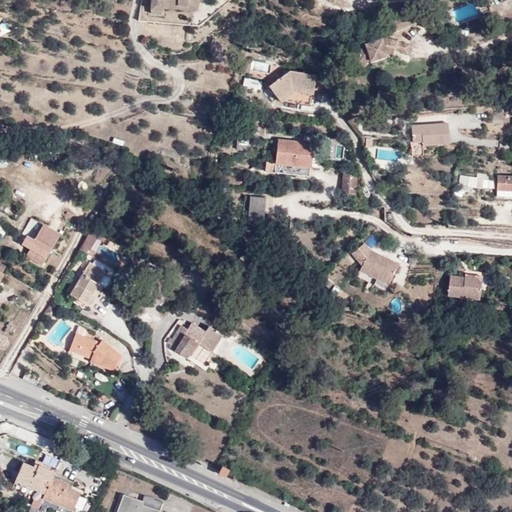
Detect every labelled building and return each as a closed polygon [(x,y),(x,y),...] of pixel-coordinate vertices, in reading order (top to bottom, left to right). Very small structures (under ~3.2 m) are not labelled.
[(133,27),(133,21),(133,17),(158,16),(158,4),(164,4),(163,0),(129,0),(127,0),(122,0),(121,27),(133,27)] [(158,16),(159,21),(169,21),(168,5),(164,4),(158,4),(158,16)] [(453,18),(471,16),(470,6),(452,8),(453,18)] [(345,37),(362,34),(367,36),(370,32),(382,38),(386,30),(363,20),(342,23),(327,39),(333,47),(335,47),(345,37)] [(363,40),(362,34),(345,37),(348,44),(363,40)] [(285,115),(288,100),(289,84),(258,81),(257,88),(244,97),(254,111),(285,115)] [(289,84),(288,100),(294,100),(300,94),(289,84)] [(398,121),(398,137),(408,137),(408,140),(410,140),(435,139),(433,120),(398,121)] [(249,149),(249,135),(237,135),(237,149),(249,149)] [(408,137),(398,137),(398,150),(411,151),(410,140),(408,140),(408,137)] [(231,149),(232,141),(221,140),(220,157),(234,158),(234,149),(231,149)] [(412,154),(422,154),(421,141),(412,141),(412,154)] [(295,158),(261,154),(259,175),(249,175),(249,184),(293,189),(295,158)] [(341,192),(356,192),(357,174),(342,173),(341,192)] [(491,175),(459,174),(459,186),(491,187),(491,175)] [(337,205),(338,189),(325,188),(323,204),(337,205)] [(488,199),(487,214),(511,214),(511,200),(488,199)] [(446,211),(466,212),(466,201),(447,200),(446,211)] [(466,201),(466,212),(474,213),(475,201),(466,201)] [(225,236),(231,236),(235,210),(228,209),(225,236)] [(235,210),(231,236),(246,238),(249,211),(235,210)] [(497,220),(497,221),(497,233),(511,233),(511,220),(511,221),(497,220)] [(89,253),(99,235),(90,230),(79,247),(89,253)] [(372,234),(365,241),(371,248),(378,241),(372,234)] [(32,248),(46,257),(47,257),(52,250),(37,241),(36,242),(26,236),(22,244),(31,250),(32,248)] [(343,255),(332,266),(343,277),(340,283),(368,296),(378,276),(351,264),(343,255)] [(76,298),(74,302),(84,309),(87,302),(92,305),(98,295),(93,292),(106,272),(90,262),(70,295),(76,298)] [(98,295),(104,287),(99,283),(93,292),(98,295)] [(463,294),(445,292),(430,290),(428,311),(460,314),(463,294)] [(52,318),(58,311),(50,305),(44,313),(52,318)] [(18,327),(10,322),(5,330),(13,335),(18,327)] [(216,330),(209,325),(206,331),(192,323),(188,329),(182,325),(170,343),(174,346),(172,348),(189,359),(189,358),(206,369),(216,354),(212,352),(225,332),(218,327),(216,330)] [(100,343),(76,334),(72,345),(88,351),(86,357),(92,359),(95,360),(97,364),(113,371),(122,355),(102,340),(100,343)] [(72,345),(70,350),(86,357),(88,351),(72,345)] [(37,374),(26,368),(22,372),(35,379),(37,374)] [(55,470),(38,462),(37,467),(24,460),(15,480),(44,492),(43,497),(72,509),(82,491),(68,485),(70,481),(53,473),(55,470)] [(219,474),(226,477),(230,470),(223,467),(219,474)] [(79,496),(75,507),(81,510),(86,498),(79,496)] [(123,496),(116,511),(160,511),(163,505),(144,496),(142,502),(123,496)] [(35,498),(33,504),(40,507),(38,510),(44,511),(46,511),(49,505),(35,498)]
